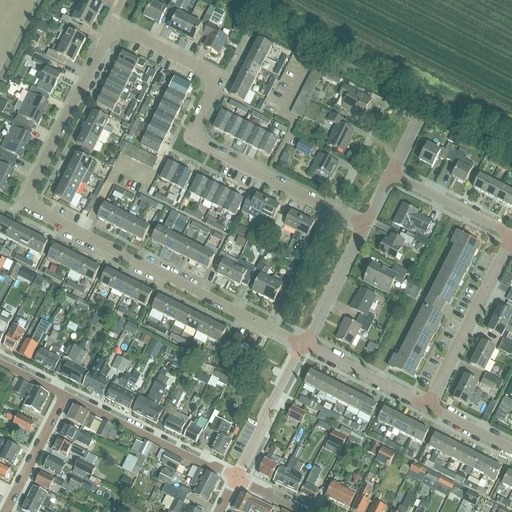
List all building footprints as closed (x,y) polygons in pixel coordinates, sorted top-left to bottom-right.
[(78,0),(79,2),(81,3),(78,9),(96,18),(102,6),(91,0),(78,0)] [(169,18),(170,16),(177,0),(173,0),(171,4),(170,3),(166,10),(152,3),(144,18),(159,25),(164,15),(169,18)] [(177,0),(170,16),(175,19),(170,30),(181,36),(190,20),(178,14),(184,0),(177,0)] [(96,18),(78,9),(72,20),(63,16),(61,21),(63,22),(77,29),(79,24),(91,30),(96,18)] [(199,31),(204,33),(214,13),(209,10),(205,17),(201,25),(190,20),(181,36),(193,42),(199,31)] [(204,33),(203,36),(207,38),(203,47),(218,55),(227,39),(215,33),(218,28),(223,18),(214,13),(204,33)] [(52,18),(46,15),(44,20),(49,23),(52,18)] [(41,22),(37,31),(45,34),(49,26),(41,22)] [(65,36),(62,43),(79,52),(85,40),(78,37),(80,31),(77,29),(63,22),(57,33),(65,36)] [(252,52),(266,59),(272,47),(258,40),(252,52)] [(79,52),(62,43),(59,49),(54,46),(51,51),(49,50),(46,56),(63,65),(66,60),(74,63),(79,52)] [(27,51),(25,55),(31,59),(35,51),(28,48),(27,51)] [(246,63),(260,70),(266,59),(252,52),(246,63)] [(118,63),(134,71),(137,66),(143,69),(145,65),(123,54),(118,63)] [(283,56),(279,65),(282,67),(287,58),(283,56)] [(36,57),(33,63),(42,68),(40,72),(45,74),(37,90),(40,92),(49,97),(53,90),(60,77),(48,70),(51,65),(36,57)] [(114,71),(136,82),(138,79),(132,76),(134,71),(118,63),(114,71)] [(241,74),(255,81),(260,70),(246,63),(241,74)] [(273,76),(277,78),(278,76),(282,67),(279,65),(274,74),(273,76)] [(312,70),(323,76),(326,70),(315,65),(312,70)] [(150,78),(153,79),(156,73),(153,71),(149,69),(146,76),(150,78)] [(323,76),(312,70),(310,75),(321,81),(323,76)] [(114,71),(110,80),(131,90),(126,87),(128,83),(134,86),(136,82),(114,71)] [(338,85),(342,79),(329,73),(326,79),(338,85)] [(235,85),(249,92),(255,81),(241,74),(235,85)] [(310,75),(307,81),(318,86),(321,81),(310,75)] [(155,84),(158,86),(163,78),(159,76),(155,84)] [(272,78),(267,87),(271,89),(276,80),(272,78)] [(129,95),(131,90),(110,80),(106,88),(127,99),(129,96),(129,95)] [(169,91),(185,99),(191,88),(175,80),(169,91)] [(304,86),(315,92),(318,86),(307,81),(304,86)] [(158,86),(155,84),(150,93),(154,95),(158,86)] [(249,92),(235,85),(230,96),(243,103),(249,92)] [(304,86),(302,91),(312,97),(315,92),(304,86)] [(267,98),(271,89),(267,87),(263,96),(267,98)] [(362,118),(370,103),(358,97),(359,95),(345,87),(340,96),(347,100),(343,109),(362,118)] [(28,94),(23,105),(41,114),(47,103),(37,98),(40,92),(37,90),(32,88),(29,94),(28,94)] [(106,88),(101,97),(117,105),(120,100),(125,103),(127,99),(106,88)] [(185,99),(169,91),(163,102),(180,110),(185,99)] [(299,97),(310,102),(312,97),(302,91),(299,97)] [(115,110),(117,105),(101,97),(97,106),(107,111),(105,114),(110,117),(112,114),(118,117),(121,113),(115,110)] [(310,102),(299,97),(296,102),(307,108),(310,102)] [(144,106),(147,108),(152,99),(148,98),(144,106)] [(260,111),(264,102),(261,100),(256,110),(260,111)] [(228,105),(237,110),(239,105),(230,101),(228,105)] [(180,110),(163,102),(158,113),(174,122),(180,110)] [(296,102),(293,108),(304,113),(307,108),(296,102)] [(15,121),(15,122),(23,126),(26,120),(36,125),(41,114),(23,105),(17,116),(18,116),(15,121)] [(239,105),(237,110),(246,114),(248,110),(239,105)] [(147,108),(144,106),(139,115),(143,117),(147,108)] [(304,113),(293,108),(291,113),(302,118),(304,113)] [(132,112),(129,111),(125,118),(129,119),(131,120),(128,125),(124,123),(123,124),(129,126),(136,114),(132,112)] [(93,113),(88,124),(104,132),(111,135),(114,130),(107,126),(109,121),(93,113)] [(158,113),(152,125),(168,133),(174,122),(158,113)] [(225,134),(233,118),(221,113),(213,129),(225,134)] [(251,117),(259,121),(261,117),(253,113),(251,117)] [(11,128),(5,139),(24,148),(30,137),(20,132),(23,126),(15,122),(0,114),(0,117),(13,125),(12,128),(11,128)] [(347,144),(353,132),(343,126),(345,121),(331,114),(328,121),(336,126),(326,145),(336,150),(337,149),(345,153),(349,145),(347,144)] [(261,117),(259,121),(268,125),(270,121),(261,117)] [(225,134),(236,140),(244,124),(233,118),(225,134)] [(253,118),(250,124),(256,126),(259,121),(253,118)] [(133,128),(136,130),(141,121),(137,119),(133,128)] [(288,130),(284,128),(274,123),(272,127),(282,132),(286,134),(288,130)] [(82,134),(98,142),(104,132),(88,124),(82,134)] [(138,130),(143,133),(147,127),(141,124),(138,130)] [(244,124),(236,140),(247,146),(255,130),(244,124)] [(147,136),(163,144),(168,133),(152,125),(147,136)] [(136,130),(133,128),(128,137),(132,139),(136,130)] [(247,146),(258,151),(266,135),(255,130),(247,146)] [(82,134),(77,145),(82,148),(80,151),(88,156),(90,152),(93,154),(98,142),(82,134)] [(266,135),(258,151),(269,157),(277,141),(266,135)] [(163,144),(147,136),(141,147),(157,155),(163,144)] [(24,148),(5,139),(0,149),(1,150),(0,151),(0,157),(6,160),(9,154),(19,159),(24,148)] [(309,157),(314,148),(301,141),(296,151),(309,157)] [(121,154),(126,156),(131,146),(126,144),(121,154)] [(440,152),(437,158),(446,162),(447,160),(452,149),(454,147),(448,144),(445,150),(442,149),(440,152)] [(437,158),(440,152),(428,145),(420,161),(432,168),(437,158)] [(126,156),(131,159),(137,149),(131,146),(126,156)] [(131,159),(137,162),(142,152),(137,149),(131,159)] [(458,153),(452,149),(447,160),(458,166),(452,178),(464,184),(471,171),(474,165),(465,160),(467,157),(465,156),(467,152),(460,149),(458,153)] [(137,162),(142,165),(147,154),(142,152),(137,162)] [(153,157),(147,154),(142,165),(148,167),(153,157)] [(87,173),(88,173),(93,176),(98,165),(93,162),(93,163),(76,155),(71,165),(87,173)] [(319,182),(327,186),(331,179),(339,165),(321,156),(312,174),(321,179),(319,182)] [(0,178),(7,182),(13,171),(3,166),(6,160),(0,157),(0,178)] [(158,160),(153,157),(148,167),(153,170),(158,160)] [(489,163),(498,168),(500,163),(501,161),(498,159),(496,161),(491,158),(489,163)] [(160,180),(172,185),(180,169),(169,163),(160,180)] [(288,166),(281,163),(278,170),(284,173),(288,166)] [(500,163),(498,168),(509,173),(511,168),(500,163)] [(71,165),(66,176),(82,184),(85,179),(87,173),(71,165)] [(180,169),(172,185),(183,191),(191,175),(180,169)] [(473,189),(485,194),(491,181),(480,175),(473,189)] [(66,176),(60,187),(76,195),(82,184),(66,176)] [(201,200),(209,184),(198,178),(190,194),(191,195),(201,200)] [(495,200),(502,187),(491,181),(485,194),(495,200)] [(96,191),(100,193),(105,185),(101,182),(96,191)] [(220,189),(209,184),(201,200),(212,206),(220,189)] [(71,206),(76,195),(60,187),(55,198),(71,206)] [(495,200),(506,205),(511,194),(511,191),(502,187),(495,200)] [(114,192),(121,196),(119,200),(121,201),(123,197),(125,193),(116,188),(114,192)] [(220,189),(212,206),(219,209),(216,215),(220,217),(223,211),(231,195),(220,189)] [(125,193),(123,197),(132,201),(134,197),(125,193)] [(73,205),(78,208),(84,197),(78,194),(73,205)] [(154,199),(163,203),(165,199),(156,195),(154,199)] [(231,195),(223,211),(234,217),(242,201),(231,195)] [(262,215),(269,201),(257,195),(254,202),(248,199),(242,212),(259,221),(262,215)] [(91,196),(88,201),(95,204),(97,199),(93,197),(91,196)] [(138,200),(147,204),(149,200),(140,196),(138,200)] [(165,199),(163,203),(172,208),(174,204),(165,199)] [(149,200),(147,204),(156,209),(158,205),(149,200)] [(89,215),(95,204),(88,201),(83,212),(89,215)] [(264,226),(268,218),(273,221),(270,227),(276,230),(283,216),(277,214),(280,207),(269,201),(262,215),(258,223),(264,226)] [(98,219),(109,225),(119,206),(114,204),(111,209),(105,206),(98,219)] [(425,234),(431,222),(416,215),(418,212),(403,205),(393,224),(408,231),(411,226),(425,234)] [(119,206),(109,225),(120,231),(127,217),(116,211),(119,206)] [(183,213),(192,218),(194,214),(185,209),(183,213)] [(151,242),(163,248),(170,234),(177,220),(179,216),(172,212),(164,228),(166,229),(165,232),(158,228),(151,242)] [(197,215),(194,214),(192,218),(201,222),(203,218),(202,218),(203,215),(198,213),(197,215)] [(285,226),(296,232),(303,219),(292,213),(288,219),(283,216),(276,230),(282,233),(285,226)] [(188,220),(179,216),(177,220),(186,224),(188,220)] [(120,231),(131,236),(138,222),(127,217),(120,231)] [(299,241),(304,244),(310,247),(317,234),(312,231),(315,224),(303,219),(296,232),(292,241),(298,244),(299,241)] [(0,226),(0,236),(7,240),(14,226),(3,220),(0,226)] [(205,224),(214,229),(216,225),(207,220),(205,224)] [(131,236),(143,242),(150,228),(138,222),(131,236)] [(190,226),(199,231),(201,227),(192,222),(190,226)] [(225,229),(216,225),(214,229),(223,234),(225,229)] [(7,240),(18,245),(25,231),(14,226),(7,240)] [(201,227),(199,231),(208,235),(210,231),(201,227)] [(248,240),(251,233),(241,228),(238,235),(248,240)] [(18,245),(29,251),(36,237),(25,231),(18,245)] [(458,248),(457,250),(473,258),(479,246),(462,237),(463,236),(457,233),(451,244),(458,248)] [(181,239),(170,234),(163,248),(174,253),(181,239)] [(222,242),(224,238),(215,234),(213,237),(222,242)] [(410,246),(413,240),(401,234),(398,239),(391,235),(386,244),(384,243),(379,253),(394,261),(403,243),(410,246)] [(36,237),(29,251),(41,257),(48,243),(36,237)] [(236,244),(244,248),(247,242),(239,238),(236,244)] [(430,242),(423,238),(420,243),(427,247),(430,242)] [(192,245),(181,239),(174,253),(185,259),(192,245)] [(199,247),(210,253),(213,247),(202,241),(199,247)] [(249,243),(245,250),(251,253),(254,246),(249,243)] [(185,259),(196,265),(203,251),(192,245),(185,259)] [(48,260),(59,266),(66,252),(55,246),(48,260)] [(3,249),(1,253),(10,257),(12,253),(3,249)] [(288,249),(284,258),(292,262),(297,253),(288,249)] [(450,264),(466,272),(473,258),(457,250),(450,264)] [(214,256),(203,251),(196,265),(207,270),(214,256)] [(77,258),(66,252),(59,266),(70,272),(77,258)] [(217,276),(228,281),(235,267),(224,261),(227,256),(221,252),(214,266),(221,269),(217,276)] [(14,260),(23,264),(25,260),(16,256),(14,260)] [(70,272),(81,277),(88,263),(77,258),(70,272)] [(34,264),(25,260),(23,264),(32,268),(34,264)] [(235,267),(228,281),(240,287),(243,280),(249,283),(251,279),(256,270),(238,261),(235,267)] [(88,263),(81,277),(92,283),(99,269),(88,263)] [(6,277),(15,282),(22,268),(13,264),(6,277)] [(263,299),(272,281),(266,278),(268,274),(270,270),(259,264),(256,270),(251,279),(257,282),(252,293),(263,299)] [(401,285),(407,273),(395,266),(391,274),(373,264),(364,282),(388,294),(394,281),(401,285)] [(450,264),(443,277),(459,285),(466,272),(450,264)] [(23,268),(19,277),(25,280),(29,271),(23,268)] [(44,275),(53,279),(55,275),(46,270),(44,275)] [(101,284),(112,290),(119,276),(108,271),(101,284)] [(55,275),(53,279),(61,283),(63,279),(55,275)] [(511,278),(506,275),(502,282),(509,286),(511,279),(511,278)] [(112,290),(123,296),(130,282),(119,276),(112,290)] [(274,277),(272,281),(263,299),(274,304),(281,290),(287,293),(293,282),(286,278),(281,276),(279,279),(274,277)] [(436,291),(452,299),(459,285),(443,277),(436,291)] [(38,278),(34,285),(41,289),(45,281),(38,278)] [(65,286),(74,291),(76,287),(67,282),(65,286)] [(123,296),(134,301),(141,287),(130,282),(123,296)] [(416,301),(421,291),(409,285),(403,295),(416,301)] [(54,286),(50,293),(55,295),(58,288),(54,286)] [(76,287),(74,291),(83,295),(85,291),(76,287)] [(152,293),(141,287),(134,301),(145,307),(152,293)] [(360,314),(358,319),(371,326),(375,318),(367,314),(376,297),(362,290),(356,302),(354,301),(350,309),(360,314)] [(436,291),(429,304),(442,310),(445,304),(449,306),(452,299),(436,291)] [(75,308),(76,305),(75,305),(78,299),(67,293),(63,302),(75,308)] [(95,301),(104,306),(106,302),(97,297),(95,301)] [(152,311),(164,316),(171,303),(159,297),(152,311)] [(75,305),(76,305),(88,311),(91,305),(78,299),(75,305)] [(106,302),(104,306),(113,310),(115,306),(106,302)] [(164,316),(175,322),(182,308),(171,303),(164,316)] [(423,317),(439,326),(442,319),(439,317),(442,310),(429,304),(423,317)] [(117,312),(126,317),(128,313),(119,308),(117,312)] [(182,308),(175,322),(186,327),(193,314),(182,308)] [(493,320),(511,329),(511,321),(510,321),(511,316),(511,314),(499,308),(493,320)] [(0,342),(6,332),(13,318),(1,312),(0,314),(0,342)] [(98,320),(108,325),(112,316),(102,312),(98,320)] [(137,317),(128,313),(126,317),(135,321),(137,317)] [(186,327),(197,333),(204,319),(193,314),(186,327)] [(423,317),(416,331),(432,339),(439,326),(423,317)] [(22,339),(26,331),(29,324),(17,318),(17,319),(2,346),(14,352),(21,338),(22,339)] [(112,328),(109,333),(119,337),(121,332),(122,331),(125,324),(116,319),(112,326),(112,328)] [(197,333),(208,339),(215,325),(204,319),(197,333)] [(371,326),(358,319),(355,325),(345,319),(341,327),(343,328),(337,340),(351,347),(359,330),(367,334),(371,326)] [(30,342),(26,340),(19,355),(30,360),(44,334),(46,335),(51,325),(41,320),(30,342)] [(511,329),(493,320),(487,331),(501,338),(505,331),(511,334),(511,329)] [(147,327),(156,331),(158,328),(149,323),(147,327)] [(135,337),(138,330),(128,324),(124,332),(135,337)] [(226,331),(215,325),(208,339),(219,344),(226,331)] [(167,332),(158,328),(156,331),(165,336),(167,332)] [(416,331),(409,344),(425,352),(432,339),(416,331)] [(34,363),(43,368),(58,339),(60,336),(54,332),(44,351),(41,350),(34,363)] [(172,342),(177,344),(180,339),(171,334),(169,338),(173,340),(172,342)] [(147,346),(150,340),(143,337),(140,342),(147,346)] [(58,339),(43,368),(53,372),(60,360),(61,360),(63,355),(59,353),(65,343),(58,339)] [(180,339),(177,344),(178,345),(179,343),(187,347),(189,343),(180,339)] [(511,343),(503,339),(500,345),(511,350),(511,343)] [(153,341),(148,349),(159,355),(164,346),(153,341)] [(482,342),(476,354),(490,361),(496,349),(482,342)] [(378,347),(370,343),(366,350),(375,354),(378,347)] [(409,344),(402,358),(418,366),(425,352),(409,344)] [(55,373),(61,376),(68,362),(73,364),(79,350),(69,345),(55,373)] [(195,351),(200,353),(202,350),(193,345),(191,349),(195,351)] [(510,357),(511,353),(511,350),(500,345),(497,350),(510,357)] [(200,353),(201,354),(198,359),(207,364),(212,353),(203,348),(203,350),(202,350),(200,353)] [(68,362),(61,376),(79,385),(86,371),(80,368),(87,354),(79,350),(73,364),(68,362)] [(190,357),(179,351),(174,361),(188,368),(194,357),(193,356),(191,355),(190,357)] [(490,361),(476,354),(470,365),(484,372),(490,361)] [(117,357),(112,368),(118,371),(123,360),(119,358),(117,357)] [(418,366),(402,358),(401,360),(394,357),(388,368),(394,371),(394,370),(412,379),(418,366)] [(107,363),(97,359),(90,373),(83,387),(92,392),(107,363)] [(123,360),(118,371),(123,374),(129,363),(128,362),(123,360)] [(208,385),(213,376),(216,368),(215,367),(214,369),(207,365),(206,367),(195,361),(192,366),(205,372),(204,374),(205,374),(201,382),(208,385)] [(107,363),(92,392),(102,397),(109,383),(105,381),(110,370),(105,367),(107,364),(107,363)] [(216,368),(213,376),(214,376),(213,377),(214,378),(211,384),(216,387),(218,383),(225,387),(228,384),(228,385),(232,375),(216,368)] [(133,413),(144,418),(165,378),(168,372),(162,369),(160,375),(159,375),(153,387),(149,395),(145,401),(140,398),(133,413)] [(131,377),(117,405),(129,411),(136,396),(130,393),(133,388),(134,388),(141,375),(134,371),(131,377)] [(315,390),(322,377),(311,372),(304,385),(315,390)] [(117,405),(131,377),(127,374),(126,377),(123,376),(121,381),(116,379),(106,399),(117,405)] [(486,374),(483,379),(500,388),(503,382),(486,374)] [(243,382),(233,377),(231,381),(241,386),(243,382)] [(333,383),(322,377),(315,390),(326,396),(333,383)] [(464,377),(459,388),(480,399),(481,399),(483,394),(475,390),(478,384),(464,377)] [(49,395),(15,378),(11,387),(16,389),(14,393),(27,400),(24,406),(39,414),(49,395)] [(175,383),(165,378),(144,418),(156,424),(163,410),(158,407),(161,401),(164,393),(169,395),(175,383)] [(500,388),(483,379),(480,384),(493,391),(496,386),(500,388)] [(333,383),(326,396),(337,402),(344,388),(333,383)] [(355,394),(344,388),(337,402),(348,407),(355,394)] [(480,399),(459,388),(453,400),(467,407),(469,402),(477,406),(480,399)] [(159,422),(165,425),(164,428),(180,436),(189,419),(184,417),(184,416),(177,412),(178,409),(177,409),(185,394),(176,389),(159,422)] [(240,389),(237,396),(246,400),(249,393),(240,389)] [(348,407),(359,413),(366,400),(355,394),(348,407)] [(307,406),(310,401),(301,397),(299,402),(307,406)] [(310,402),(310,401),(307,406),(318,412),(321,407),(317,405),(318,401),(312,398),(310,402)] [(377,405),(366,400),(359,413),(370,418),(376,407),(377,405)] [(499,409),(503,411),(507,402),(503,400),(499,409)] [(489,418),(496,405),(491,403),(484,416),(489,418)] [(74,407),(68,419),(90,430),(96,434),(103,422),(96,418),(74,407)] [(321,407),(318,412),(320,413),(324,415),(329,417),(332,412),(321,407)] [(376,407),(370,418),(373,420),(379,409),(376,407)] [(0,414),(6,418),(9,412),(2,408),(0,411),(0,414)] [(301,423),(305,414),(294,408),(290,417),(301,423)] [(388,428),(395,415),(384,409),(377,422),(388,428)] [(503,411),(499,409),(494,418),(498,420),(503,411)] [(343,418),(332,412),(329,417),(330,417),(327,422),(335,426),(337,421),(340,423),(343,418)] [(320,413),(317,419),(327,423),(327,422),(330,417),(329,417),(324,415),(320,413)] [(9,414),(6,419),(14,423),(12,426),(29,434),(34,424),(18,416),(17,418),(9,414)] [(388,428),(387,432),(391,434),(393,430),(400,433),(406,420),(395,415),(388,428)] [(191,423),(191,424),(184,438),(196,444),(202,431),(204,432),(209,422),(200,418),(199,421),(196,420),(193,419),(191,423)] [(212,426),(210,431),(218,435),(219,435),(212,450),(215,451),(214,453),(223,458),(231,441),(224,438),(230,426),(224,423),(217,419),(216,418),(212,426)] [(343,418),(340,423),(351,428),(354,424),(343,418)] [(400,433),(411,439),(417,426),(406,420),(400,433)] [(113,427),(103,422),(96,435),(106,440),(113,427)] [(331,427),(321,422),(318,427),(329,432),(331,427)] [(363,428),(354,424),(351,428),(361,433),(363,428)] [(92,439),(90,438),(65,425),(59,436),(74,443),(75,441),(89,448),(92,439)] [(428,431),(417,426),(411,439),(422,444),(428,431)] [(350,436),(361,442),(363,438),(353,433),(342,427),(340,431),(350,436)] [(341,448),(346,438),(334,432),(329,442),(341,448)] [(372,439),(381,443),(383,438),(374,434),(372,439)] [(435,465),(440,454),(447,441),(435,435),(429,448),(435,451),(430,463),(425,460),(423,465),(432,470),(435,465)] [(361,442),(350,436),(348,441),(359,446),(361,442)] [(89,453),(72,445),(59,438),(58,440),(52,451),(66,458),(69,452),(85,460),(89,453)] [(381,443),(392,449),(394,444),(383,438),(381,443)] [(0,460),(12,467),(21,450),(7,443),(0,439),(0,460)] [(145,441),(139,454),(146,457),(152,445),(145,441)] [(440,454),(451,459),(458,447),(447,441),(440,454)] [(375,457),(380,447),(374,444),(369,454),(375,457)] [(392,449),(403,455),(405,450),(394,444),(392,449)] [(451,459),(463,465),(469,452),(458,447),(451,459)] [(270,463),(276,450),(271,448),(258,475),(270,481),(277,467),(270,463)] [(389,468),(395,455),(383,448),(376,462),(389,468)] [(157,458),(162,461),(161,464),(177,472),(182,461),(167,453),(161,450),(157,458)] [(405,450),(403,455),(412,459),(415,455),(405,450)] [(474,471),(480,458),(469,452),(463,465),(474,471)] [(138,454),(136,459),(144,463),(146,458),(138,454)] [(45,464),(44,466),(45,468),(44,470),(59,477),(62,473),(67,475),(69,471),(64,468),(65,465),(50,458),(47,464),(45,464)] [(273,482),(285,488),(298,461),(292,458),(286,471),(280,468),(273,482)] [(480,458),(474,471),(484,476),(490,463),(480,458)] [(144,463),(136,459),(135,459),(134,459),(127,472),(137,477),(144,463)] [(75,468),(86,474),(91,476),(95,468),(79,460),(75,468)] [(298,461),(285,488),(296,494),(303,480),(297,477),(303,465),(298,463),(299,461),(298,461)] [(484,476),(481,480),(483,481),(486,483),(488,478),(495,482),(501,469),(492,464),(490,463),(484,476)] [(403,464),(399,472),(407,476),(411,468),(403,464)] [(425,476),(427,471),(413,464),(410,471),(419,476),(420,473),(425,476)] [(0,477),(5,480),(10,470),(0,465),(0,477)] [(435,465),(432,470),(443,475),(446,470),(435,465)] [(86,474),(75,468),(73,473),(83,479),(86,474)] [(313,468),(309,476),(300,495),(314,502),(319,492),(311,488),(315,479),(316,480),(320,472),(313,468)] [(157,481),(165,485),(169,487),(174,476),(173,475),(174,473),(169,470),(168,473),(162,470),(157,481)] [(348,473),(350,479),(358,476),(356,470),(348,473)] [(443,475),(454,481),(457,476),(446,470),(443,475)] [(437,485),(441,478),(432,473),(428,471),(424,478),(421,484),(432,489),(431,491),(434,493),(437,485)] [(192,480),(214,491),(219,480),(205,472),(201,480),(197,478),(195,482),(192,480)] [(511,490),(511,473),(509,472),(502,485),(511,490)] [(52,484),(63,489),(72,493),(74,488),(64,483),(64,484),(54,479),(54,480),(40,473),(35,484),(48,491),(52,484)] [(479,486),(482,481),(465,473),(463,478),(479,486)] [(367,475),(365,480),(369,482),(372,477),(372,478),(373,475),(370,474),(369,476),(367,475)] [(457,476),(454,481),(466,487),(468,482),(457,476)] [(133,481),(124,477),(120,484),(129,489),(133,481)] [(455,485),(444,479),(441,477),(438,483),(452,490),(455,485)] [(80,490),(83,483),(72,478),(69,485),(80,490)] [(325,498),(337,504),(346,484),(344,483),(343,485),(341,484),(340,486),(335,484),(337,480),(335,479),(325,498)] [(196,489),(193,496),(208,503),(214,491),(192,480),(190,485),(196,489)] [(468,482),(466,487),(469,489),(478,493),(480,488),(478,487),(468,482)] [(85,483),(82,490),(90,494),(93,487),(85,483)] [(348,485),(346,484),(337,504),(348,509),(358,489),(356,488),(355,489),(350,486),(349,488),(347,487),(348,485)] [(367,501),(369,496),(370,497),(374,490),(363,484),(357,497),(359,498),(352,511),(353,511),(365,511),(370,503),(367,501)] [(204,511),(187,504),(188,502),(185,500),(187,496),(165,485),(162,493),(166,495),(162,503),(166,505),(164,508),(169,511),(167,511),(204,511)] [(181,487),(179,491),(188,496),(190,491),(181,487)] [(33,488),(27,499),(51,511),(54,506),(50,504),(53,498),(47,495),(33,488)] [(480,488),(478,493),(485,497),(488,492),(480,488)] [(462,499),(466,491),(460,489),(457,497),(462,499)] [(476,508),(480,498),(468,492),(463,502),(476,508)] [(270,511),(272,509),(241,494),(233,510),(237,511),(270,511)] [(385,511),(387,509),(378,504),(382,496),(377,494),(373,502),(374,503),(370,511),(385,511)] [(505,507),(507,502),(500,498),(499,497),(496,502),(505,507)] [(27,499),(21,511),(24,511),(52,511),(51,511),(27,499)] [(424,511),(426,510),(429,503),(422,500),(419,507),(421,507),(419,511),(417,511),(416,511),(424,511)] [(68,504),(62,501),(59,506),(65,509),(68,504)] [(146,511),(125,501),(121,509),(126,511),(146,511)] [(407,511),(408,511),(411,506),(404,503),(402,507),(400,507),(397,511),(407,511)]
